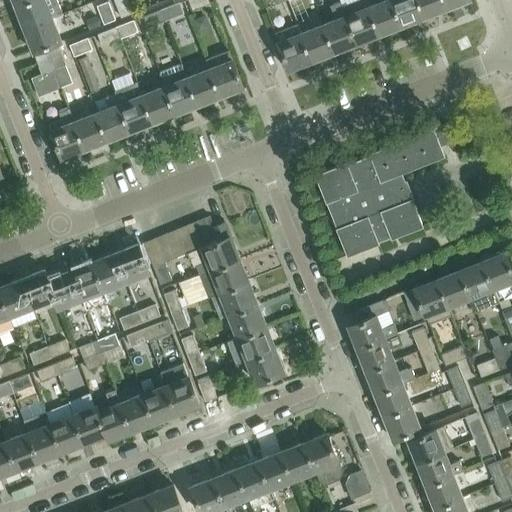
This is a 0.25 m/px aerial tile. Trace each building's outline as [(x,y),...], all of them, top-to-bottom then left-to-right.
[(29,0),(17,5),(15,5),(16,6),(17,6),(25,27),(53,17),(64,13),(58,0),(29,0)] [(108,0),(107,0),(97,4),(104,23),(115,18),(108,0)] [(114,0),(121,17),(133,12),(128,0),(114,0)] [(179,0),(159,9),(161,14),(166,13),(168,19),(184,12),(179,0)] [(187,0),(191,10),(210,3),(208,0),(187,0)] [(378,33),(368,5),(365,0),(359,0),(342,7),(345,14),(356,41),(356,43),(357,42),(356,41),(378,33)] [(401,24),(391,0),(381,0),(368,5),(378,33),(378,34),(379,34),(379,32),(401,24)] [(423,15),(417,0),(391,0),(401,24),(401,25),(402,25),(402,24),(423,15)] [(446,6),(443,0),(417,0),(423,15),(424,16),(425,16),(424,15),(446,6)] [(356,41),(345,14),(342,7),(341,2),(330,6),(335,18),(323,23),(333,50),(333,51),(334,51),(334,50),(356,41)] [(168,19),(166,13),(161,14),(159,9),(143,15),(148,27),(168,19)] [(53,17),(25,27),(24,28),(24,29),(26,28),(34,50),(57,41),(62,39),(53,17)] [(114,26),(116,32),(120,31),(122,36),(138,30),(133,18),(114,26)] [(310,59),(300,31),(297,23),(274,32),(288,69),(289,68),(289,67),(310,59)] [(333,50),(323,23),(300,31),(310,59),(311,60),(312,60),(311,59),(333,50)] [(122,36),(120,31),(116,32),(114,26),(97,33),(101,44),(111,40),(116,54),(125,50),(120,37),(122,36)] [(92,48),(88,36),(69,43),(74,55),(92,48)] [(37,62),(61,53),(57,41),(34,50),(33,50),(37,62)] [(54,68),(65,63),(61,53),(37,62),(42,73),(54,68)] [(232,58),(209,67),(220,94),(242,85),(242,87),(243,86),(232,58)] [(73,82),(65,63),(54,68),(61,86),(73,82)] [(127,84),(146,77),(141,63),(122,70),(127,84)] [(198,103),(187,76),(186,76),(181,63),(160,71),(165,84),(164,85),(175,112),(196,103),(197,104),(198,104),(198,103)] [(220,94),(209,67),(187,76),(198,103),(219,94),(220,96),(220,95),(220,94)] [(61,86),(54,68),(42,73),(31,77),(38,95),(61,86)] [(151,121),(141,94),(142,93),(138,82),(115,91),(116,93),(130,129),(131,129),(132,130),(134,132),(141,129),(142,127),(142,124),(151,121)] [(175,112),(164,85),(142,93),(141,94),(151,121),(152,122),(153,122),(152,120),(174,112),(174,113),(175,113),(175,112)] [(130,130),(130,129),(116,93),(106,97),(109,105),(96,110),(102,126),(107,138),(129,129),(129,131),(130,130)] [(85,148),(85,147),(74,119),(70,108),(60,112),(62,118),(48,123),(62,157),(63,157),(62,155),(84,147),(84,148),(85,148)] [(107,138),(102,126),(96,110),(74,119),(85,147),(106,138),(107,139),(108,139),(107,138)] [(370,155),(347,163),(347,162),(315,174),(326,202),(328,201),(338,227),(336,228),(347,256),(379,243),(377,240),(390,235),(391,238),(423,226),(412,198),(407,200),(401,184),(404,182),(400,173),(427,163),(426,161),(443,154),(440,146),(455,140),(447,122),(433,128),(433,129),(416,136),(416,135),(369,153),(370,155)] [(219,239),(214,226),(209,215),(198,219),(208,244),(219,239)] [(208,244),(198,219),(187,224),(197,248),(208,244)] [(225,221),(214,226),(219,239),(208,244),(197,248),(202,260),(196,262),(200,273),(239,258),(225,221)] [(197,248),(187,224),(176,228),(186,252),(197,248)] [(186,252),(176,228),(165,233),(175,256),(186,252)] [(175,256),(165,233),(155,237),(164,261),(175,256)] [(164,261),(155,237),(144,242),(153,265),(164,261)] [(138,243),(115,252),(122,271),(125,280),(149,270),(138,243)] [(482,260),(498,301),(502,311),(511,308),(508,298),(510,297),(506,286),(511,283),(511,268),(505,251),(504,251),(504,252),(483,261),(482,260)] [(122,271),(115,252),(92,261),(103,289),(125,280),(122,271)] [(248,281),(239,258),(200,273),(179,281),(188,304),(220,291),(248,281)] [(498,301),(482,260),(481,260),(482,261),(460,270),(460,269),(471,296),(476,310),(498,301)] [(103,289),(92,261),(70,269),(81,297),(103,289)] [(153,265),(161,283),(172,279),(164,261),(153,265)] [(56,295),(48,278),(44,268),(20,277),(31,305),(56,295)] [(81,297),(70,269),(48,278),(56,295),(60,306),(81,297)] [(471,296),(460,269),(459,269),(459,270),(438,279),(437,277),(437,278),(448,305),(471,296)] [(31,305),(20,277),(0,285),(0,292),(8,314),(31,305)] [(448,305),(437,278),(436,278),(437,279),(415,288),(415,286),(414,287),(418,296),(425,315),(428,320),(450,311),(448,305)] [(257,303),(248,281),(220,291),(229,314),(257,303)] [(164,293),(170,309),(176,306),(177,308),(182,306),(175,289),(164,293)] [(0,317),(8,314),(0,292),(0,317)] [(407,301),(414,319),(425,315),(418,296),(407,301)] [(357,348),(358,348),(386,337),(397,333),(393,322),(391,322),(382,299),(355,310),(359,320),(348,325),(348,326),(349,325),(358,347),(357,347),(357,348)] [(156,303),(139,310),(142,316),(138,317),(140,323),(161,315),(156,303)] [(266,325),(257,303),(229,314),(238,336),(266,325)] [(189,325),(182,306),(177,308),(176,306),(170,309),(178,329),(189,325)] [(511,307),(511,308),(502,311),(511,336),(511,307)] [(140,323),(138,317),(142,316),(139,310),(120,317),(124,329),(140,323)] [(162,321),(146,327),(148,332),(145,334),(147,340),(167,332),(162,321)] [(275,348),(266,325),(238,336),(247,359),(275,348)] [(147,340),(145,334),(148,332),(146,327),(126,334),(131,346),(147,340)] [(412,332),(419,348),(425,346),(426,349),(431,347),(424,328),(412,332)] [(115,332),(99,338),(101,344),(97,346),(99,352),(104,350),(119,344),(115,332)] [(498,332),(489,336),(494,348),(503,344),(498,332)] [(181,338),(188,355),(194,352),(195,354),(200,352),(192,334),(181,338)] [(65,337),(48,344),(51,350),(47,351),(49,357),(70,349),(65,337)] [(395,359),(386,337),(358,348),(367,369),(395,359)] [(99,352),(97,346),(101,344),(99,338),(79,346),(83,358),(99,352)] [(49,357),(47,351),(51,350),(48,344),(28,352),(33,363),(49,357)] [(124,356),(119,344),(104,350),(106,355),(102,357),(104,363),(124,356)] [(441,353),(446,365),(469,356),(464,344),(441,353)] [(440,367),(431,347),(426,349),(425,346),(419,348),(428,372),(440,367)] [(284,370),(275,348),(247,359),(256,382),(284,370)] [(104,363),(102,357),(106,355),(104,350),(99,352),(83,358),(88,370),(104,363)] [(511,351),(497,357),(499,363),(496,364),(498,370),(511,364),(511,351)] [(206,369),(200,352),(195,354),(194,352),(188,355),(195,373),(206,369)] [(20,354),(3,360),(6,367),(2,368),(5,374),(25,366),(20,354)] [(72,355),(55,362),(57,367),(53,369),(55,375),(77,367),(72,355)] [(498,370),(496,364),(499,363),(497,357),(479,364),(483,376),(498,370)] [(399,371),(395,359),(367,369),(365,370),(366,371),(367,370),(376,392),(404,381),(415,377),(411,367),(399,371)] [(55,375),(53,369),(57,367),(55,362),(36,369),(40,381),(55,375)] [(183,362),(161,371),(166,385),(177,412),(199,403),(189,376),(188,376),(183,362)] [(445,387),(446,391),(467,383),(459,365),(448,369),(453,383),(445,387)] [(27,372),(11,379),(13,384),(8,386),(10,393),(32,384),(27,372)] [(198,382),(205,401),(217,396),(209,378),(198,382)] [(0,396),(10,393),(8,386),(13,384),(11,379),(0,383),(0,396)] [(413,404),(404,381),(376,392),(374,392),(375,393),(376,393),(384,414),(383,415),(384,416),(385,415),(413,404)] [(486,382),(473,387),(480,404),(492,399),(486,382)] [(441,394),(450,416),(476,405),(467,383),(446,391),(441,394)] [(177,412),(166,385),(143,393),(154,420),(177,412)] [(132,429),(121,402),(115,389),(106,393),(111,406),(98,411),(106,433),(108,438),(132,429)] [(154,420),(143,393),(121,402),(132,429),(154,420)] [(422,427),(413,404),(385,415),(393,437),(392,438),(392,439),(422,427)] [(106,433),(98,411),(96,405),(73,414),(83,441),(106,433)] [(484,413),(490,429),(496,427),(497,430),(504,427),(496,408),(484,413)] [(61,450),(51,423),(46,410),(23,419),(28,432),(39,459),(61,450)] [(83,441),(73,414),(51,423),(61,450),(83,441)] [(467,420),(474,436),(479,434),(480,436),(486,434),(478,415),(467,420)] [(409,439),(418,461),(445,450),(453,447),(444,424),(407,439),(408,439),(409,439)] [(510,444),(504,427),(497,430),(496,427),(490,429),(498,449),(510,444)] [(39,459),(28,432),(6,440),(17,468),(39,459)] [(327,432),(304,441),(316,469),(322,485),(339,478),(341,471),(337,461),(338,460),(327,432)] [(492,451),(486,434),(480,436),(479,434),(474,436),(481,455),(492,451)] [(0,474),(17,468),(6,440),(0,442),(0,474)] [(316,469),(304,441),(282,450),(293,478),(316,469)] [(293,478),(282,450),(259,459),(270,487),(293,478)] [(445,450),(418,461),(416,461),(417,462),(418,462),(426,483),(454,472),(462,469),(458,457),(449,460),(445,450)] [(511,456),(511,455),(500,460),(506,476),(511,473),(511,456)] [(270,487),(259,459),(237,467),(248,496),(249,495),(252,503),(273,495),(269,487),(270,487)] [(506,476),(500,460),(488,464),(494,480),(500,478),(501,481),(507,479),(506,476)] [(357,466),(362,488),(381,484),(375,461),(357,466)] [(248,496),(237,467),(214,476),(225,505),(248,496)] [(463,494),(454,472),(426,483),(425,484),(426,485),(427,484),(435,506),(448,501),(463,494)] [(205,511),(225,505),(214,476),(191,486),(200,511),(205,511)] [(511,496),(511,491),(507,479),(501,481),(500,478),(494,480),(502,500),(511,496)] [(183,511),(173,484),(150,493),(157,511),(183,511)] [(157,511),(150,493),(127,501),(131,511),(157,511)] [(469,511),(463,494),(448,501),(435,506),(434,506),(434,507),(436,507),(437,511),(469,511)] [(131,511),(127,501),(105,510),(105,511),(131,511)] [(358,511),(354,502),(331,511),(358,511)]
